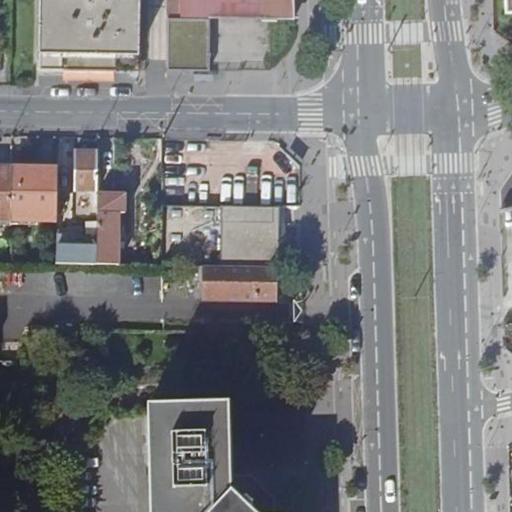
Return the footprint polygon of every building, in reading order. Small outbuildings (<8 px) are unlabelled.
[(40,0),(40,69),(138,71),(138,0),(40,0)] [(293,18),(293,0),(167,0),(167,17),(293,18)] [(210,19),(167,18),(167,71),(209,71),(210,19)] [(97,153),(75,153),(74,192),(97,192),(97,153)] [(12,168),(0,168),(0,220),(11,221),(12,168)] [(57,221),(58,169),(12,168),(11,221),(12,220),(57,221)] [(125,196),(98,195),(97,223),(96,237),(96,248),(95,266),(117,266),(118,215),(125,214),(125,196)] [(241,208),(222,207),(220,268),(273,269),(275,208),(258,208),(241,208)] [(87,237),(96,237),(97,223),(86,223),(87,237)] [(56,236),(56,265),(95,266),(96,248),(67,248),(67,236),(56,236)] [(196,282),(202,282),(202,300),(274,301),(275,269),(273,269),(220,268),(203,267),(196,267),(196,282)] [(227,404),(147,407),(149,511),(270,511),(271,502),(264,502),(248,487),(247,480),(230,480),(227,404)] [(11,460),(1,470),(1,490),(12,500),(22,489),(21,469),(11,460)]
